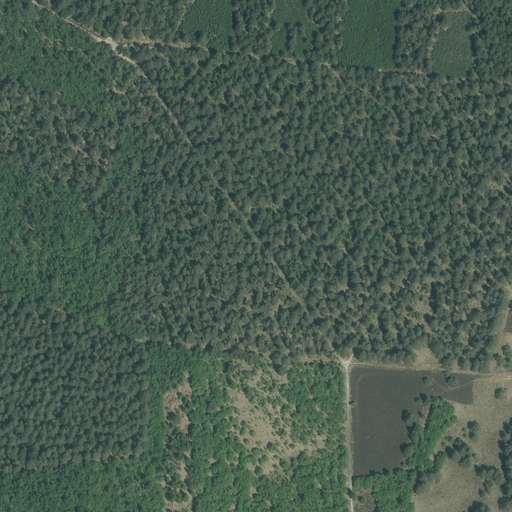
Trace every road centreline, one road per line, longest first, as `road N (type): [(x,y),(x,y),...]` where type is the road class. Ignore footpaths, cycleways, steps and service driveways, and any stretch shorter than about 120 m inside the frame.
road 1 (track): [(511,88),(115,45)]
road 2 (track): [(142,75),(342,361)]
road 3 (track): [(148,345),(142,75)]
road 4 (track): [(148,345),(342,361)]
road 5 (track): [(148,345),(0,292)]
road 6 (track): [(353,511),(347,361)]
road 7 (track): [(347,361),(490,375)]
